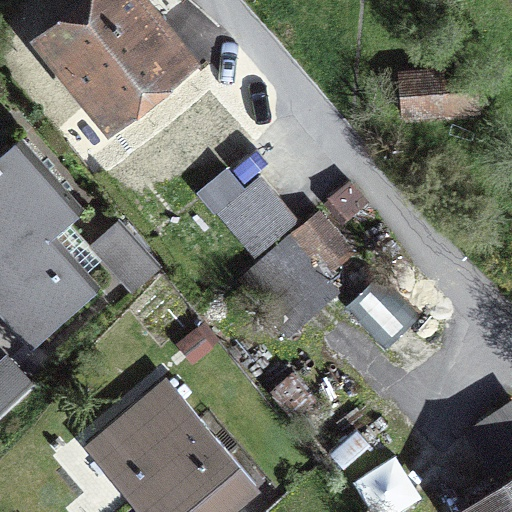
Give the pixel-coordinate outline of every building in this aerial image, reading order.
[(186,56),(141,0),(88,0),(44,36),(109,118),(186,56)] [(441,70),(400,74),(403,114),(472,108),(470,79),(442,81),(441,70)] [(0,303),(32,340),(97,283),(51,231),(80,206),(21,137),(0,155),(0,303)] [(297,218),(260,173),(216,210),(254,255),(297,218)] [(349,179),(329,196),(347,217),(367,200),(349,179)] [(327,270),(351,250),(319,211),(295,231),(327,270)] [(95,241),(135,285),(158,264),(118,220),(95,241)] [(291,234),(241,277),(287,331),(337,287),(291,234)] [(168,288),(151,301),(161,313),(177,300),(168,288)] [(0,412),(21,393),(0,370),(0,412)] [(168,379),(94,442),(147,505),(142,509),(144,511),(220,511),(255,482),(168,379)] [(511,511),(511,481),(467,511),(468,511),(511,511)]
